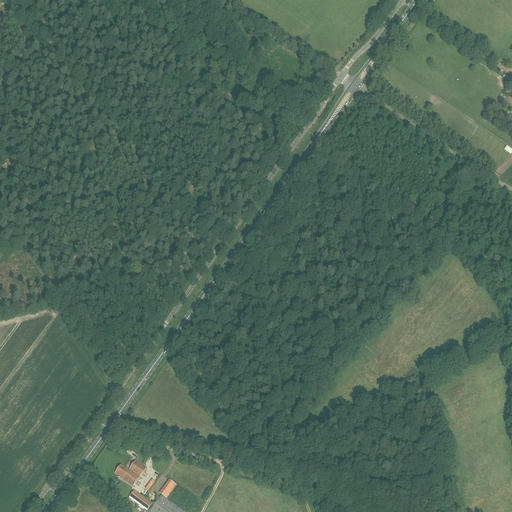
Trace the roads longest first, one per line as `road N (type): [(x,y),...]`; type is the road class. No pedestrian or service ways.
road 1 (unclassified): [(95,421),(342,74)]
road 2 (primary): [(107,430),(355,85)]
road 3 (track): [(216,237),(41,42),(0,90)]
road 4 (track): [(137,278),(18,0)]
road 5 (track): [(4,0),(119,278)]
road 6 (track): [(222,224),(211,188),(214,146),(197,112),(160,71),(100,40),(88,27),(89,0)]
road 7 (track): [(200,249),(165,280),(103,278),(0,306)]
road 8 (track): [(75,286),(0,96)]
road 9 (unclassified): [(511,188),(355,85)]
road 10 (track): [(342,74),(221,0)]
road 11 (track): [(171,449),(300,481)]
